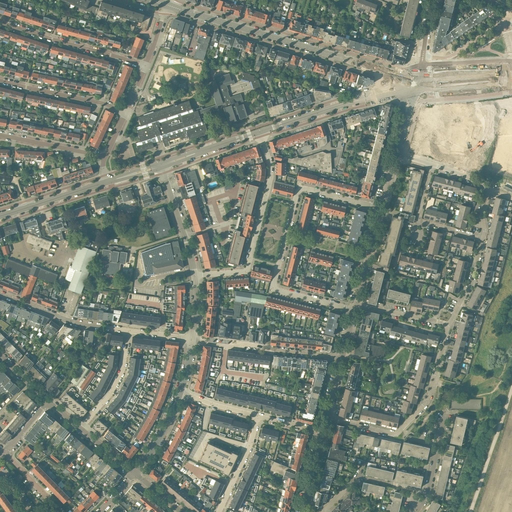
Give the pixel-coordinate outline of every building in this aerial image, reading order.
[(87,0),(70,0),(69,3),(85,10),(88,5),(89,1),(87,0)] [(218,10),(221,11),(222,11),(225,2),(222,1),(221,0),(219,0),(216,9),(219,10),(218,10)] [(227,12),(228,13),(231,0),(228,0),(228,2),(229,2),(229,3),(225,2),(222,11),(223,11),(223,12),(225,12),(227,12)] [(234,0),(233,0),(231,0),(228,13),(230,13),(230,14),(233,15),(233,14),(236,5),(232,4),(232,3),(233,3),(234,0)] [(360,7),(359,10),(363,12),(364,9),(367,1),(363,0),(362,0),(359,7),(360,7)] [(409,0),(406,12),(401,35),(409,37),(418,0),(409,0)] [(99,8),(97,15),(107,17),(108,14),(110,15),(109,18),(118,21),(122,8),(101,2),(99,8)] [(239,6),(236,5),(233,14),(234,15),(237,16),(237,15),(239,16),(243,3),(240,2),(239,6)] [(372,3),(369,11),(374,13),(373,14),(376,15),(379,7),(376,6),(377,5),(372,3)] [(246,12),(244,17),(250,19),(253,10),(250,9),(250,8),(249,8),(250,5),(248,4),(246,12)] [(443,10),(453,12),(454,8),(456,8),(457,7),(454,6),(445,4),(443,10)] [(4,14),(10,16),(12,10),(13,6),(7,5),(6,8),(4,14)] [(12,10),(10,16),(16,18),(20,8),(20,7),(14,5),(13,6),(12,10)] [(484,6),(482,7),(486,12),(488,16),(494,12),(495,11),(484,6)] [(250,19),(256,21),(258,12),(254,10),(255,9),(256,7),(254,7),(253,10),(250,19)] [(477,8),(478,10),(479,12),(484,19),(488,16),(486,12),(482,7),(481,8),(482,9),(480,10),(478,7),(477,8)] [(20,8),(16,18),(22,20),(25,11),(26,10),(20,8)] [(145,32),(146,29),(147,29),(150,16),(122,8),(118,21),(128,24),(129,21),(131,21),(130,24),(139,27),(138,30),(145,32)] [(256,21),(261,23),(264,13),(265,10),(263,9),(262,11),(263,12),(262,13),(258,12),(256,21)] [(267,14),(264,13),(261,23),(267,24),(271,11),(269,10),(268,13),(267,13),(267,14)] [(453,12),(443,10),(442,16),(454,19),(454,17),(452,17),(453,12)] [(472,12),(473,13),(479,22),(484,19),(479,12),(478,10),(477,11),(478,12),(477,12),(476,13),(475,12),(474,10),(472,11),(472,12)] [(25,11),(22,20),(29,22),(31,16),(32,13),(25,11)] [(270,25),(276,27),(278,19),(280,14),(277,13),(274,12),(270,25)] [(468,15),(470,17),(475,25),(479,22),(473,13),(472,14),(473,15),(471,16),(469,13),(468,15)] [(37,18),(31,16),(29,22),(35,24),(37,18)] [(442,16),(440,22),(449,24),(450,19),(453,20),(454,19),(442,16)] [(44,17),(43,20),(41,26),(47,28),(49,22),(50,19),(44,17)] [(281,20),(278,19),(276,27),(282,29),(285,21),(284,21),(285,18),(282,17),(281,20)] [(288,27),(287,30),(288,31),(291,32),(294,32),(297,21),(298,19),(298,18),(296,17),(296,20),(294,20),(294,22),(291,21),(289,27),(288,27)] [(470,29),(475,25),(470,17),(465,21),(470,29)] [(43,20),(37,18),(35,24),(41,26),(43,20)] [(49,22),(47,28),(53,30),(55,24),(56,21),(50,19),(49,22)] [(299,34),(302,24),(300,24),(300,22),(299,21),(299,19),(298,19),(297,21),(294,32),(296,33),(296,34),(299,34)] [(304,20),(302,24),(299,34),(300,34),(299,35),(302,35),(305,36),(308,24),(309,21),(304,20)] [(314,38),(316,39),(320,27),(321,23),(321,22),(316,20),(313,28),(311,37),(311,38),(313,39),(314,38)] [(179,21),(174,36),(176,37),(181,38),(183,31),(181,30),(182,28),(183,29),(184,27),(184,26),(183,26),(184,22),(182,22),(182,21),(180,21),(179,21)] [(460,24),(465,32),(470,29),(465,21),(460,24)] [(440,22),(439,27),(447,30),(449,24),(440,22)] [(189,24),(186,23),(182,37),(184,37),(185,34),(184,34),(185,33),(190,34),(193,25),(192,25),(191,24),(190,24),(189,24)] [(308,24),(305,36),(307,36),(307,37),(310,38),(310,37),(311,37),(313,28),(311,27),(312,25),(308,24)] [(460,35),(465,32),(460,24),(455,28),(460,35)] [(327,26),(325,31),(322,41),(328,43),(332,31),(333,28),(327,26)] [(203,61),(210,37),(207,36),(209,30),(200,27),(199,29),(197,28),(196,33),(199,34),(197,42),(198,43),(194,58),(203,61)] [(320,27),(316,39),(319,40),(321,41),(322,41),(325,31),(322,31),(323,28),(320,27)] [(84,32),(82,38),(88,39),(91,30),(91,29),(85,28),(84,32)] [(460,35),(455,28),(450,31),(451,32),(455,39),(460,35)] [(88,39),(95,41),(97,32),(91,30),(88,39)] [(450,42),(455,39),(451,32),(450,31),(450,30),(449,31),(446,35),(450,42)] [(9,43),(12,33),(6,31),(3,41),(9,43)] [(332,31),(328,43),(334,45),(337,35),(335,34),(334,36),(333,35),(334,31),(332,31)] [(95,41),(94,43),(98,44),(98,42),(101,43),(102,37),(103,34),(97,32),(95,41)] [(214,32),(211,44),(214,45),(215,41),(218,42),(220,33),(219,32),(218,32),(217,32),(214,32)] [(18,35),(12,33),(9,43),(15,45),(16,41),(18,35)] [(337,35),(334,45),(340,46),(344,34),(341,33),(340,36),(337,35)] [(348,38),(345,48),(348,49),(348,50),(350,50),(351,49),(351,50),(356,35),(350,33),(348,38)] [(360,43),(357,51),(360,52),(360,53),(361,54),(362,53),(363,53),(369,35),(369,34),(366,33),(364,40),(361,39),(360,43)] [(436,37),(435,40),(440,41),(441,41),(442,43),(444,46),(450,42),(446,35),(437,33),(437,34),(436,35),(435,36),(436,37)] [(109,38),(107,44),(113,46),(116,37),(116,36),(110,34),(109,38)] [(222,34),(218,46),(222,47),(224,44),(225,44),(228,35),(222,34)] [(344,34),(340,46),(345,48),(348,38),(345,37),(346,35),(344,34)] [(24,37),(18,35),(16,41),(22,43),(24,37)] [(228,35),(225,44),(228,45),(227,49),(230,49),(234,37),(231,36),(229,35),(228,36),(228,35)] [(354,51),(357,51),(360,43),(356,41),(357,41),(358,36),(356,35),(351,50),(352,51),(353,51),(354,51)] [(369,35),(363,53),(364,54),(365,55),(366,54),(369,55),(372,46),(369,45),(372,36),(369,35)] [(31,39),(24,37),(22,43),(21,47),(27,49),(31,39)] [(113,46),(119,48),(122,39),(116,37),(113,46)] [(137,37),(133,46),(140,49),(144,40),(137,37)] [(238,50),(241,39),(239,39),(238,38),(237,37),(236,38),(235,38),(233,46),(237,47),(236,50),(238,50)] [(37,41),(31,39),(27,49),(34,51),(37,41)] [(241,39),(238,50),(240,51),(241,48),(245,49),(247,41),(246,40),(245,40),(243,40),(241,39)] [(405,57),(407,50),(397,47),(396,47),(398,41),(392,40),(391,45),(389,50),(388,53),(405,57)] [(433,47),(432,48),(432,49),(432,51),(434,53),(435,53),(437,52),(438,52),(439,50),(438,50),(444,46),(442,43),(439,44),(440,41),(435,40),(434,41),(434,42),(434,43),(433,47)] [(37,41),(34,51),(37,52),(38,50),(40,51),(43,43),(37,41)] [(385,43),(383,49),(380,58),(382,59),(383,60),(385,60),(386,60),(388,53),(389,50),(391,45),(388,44),(389,42),(385,41),(385,43)] [(398,41),(396,47),(397,47),(407,50),(408,44),(399,41),(398,41)] [(248,42),(245,51),(251,53),(254,43),(248,42)] [(42,54),(44,50),(47,51),(49,45),(43,43),(40,51),(40,53),(42,54)] [(369,55),(375,57),(378,47),(375,46),(376,44),(373,43),(372,46),(369,55)] [(129,44),(126,53),(137,58),(140,49),(133,46),(129,44)] [(258,54),(256,59),(255,59),(253,64),(257,65),(262,46),(261,46),(261,45),(260,44),(259,45),(258,44),(257,48),(255,47),(255,50),(256,50),(255,52),(258,53),(258,54)] [(375,57),(380,58),(383,49),(380,48),(381,45),(378,45),(378,47),(375,57)] [(56,57),(57,54),(59,48),(52,46),(49,55),(56,57)] [(262,46),(257,65),(255,71),(258,72),(262,61),(261,60),(262,55),(262,54),(265,55),(266,53),(267,54),(268,51),(266,51),(267,47),(266,47),(266,46),(264,46),(263,46),(262,46)] [(65,49),(59,48),(57,54),(63,56),(65,49)] [(273,60),(274,58),(276,50),(275,49),(274,49),(273,49),(271,48),(268,57),(271,57),(270,59),(273,60)] [(63,56),(62,59),(68,61),(69,57),(71,51),(65,49),(63,56)] [(280,63),(284,52),(281,52),(281,51),(279,50),(278,51),(275,59),(279,60),(277,64),(278,64),(277,67),(279,68),(280,63)] [(69,57),(68,61),(74,63),(77,53),(71,51),(69,57)] [(280,63),(279,68),(281,69),(283,64),(284,61),(287,62),(289,63),(290,57),(288,56),(289,54),(288,53),(287,53),(286,53),(284,52),(280,63)] [(83,55),(77,53),(74,63),(81,64),(83,55)] [(405,57),(388,53),(386,60),(403,65),(405,57)] [(83,55),(81,64),(87,65),(89,56),(83,55)] [(289,63),(287,67),(295,70),(296,65),(298,66),(300,60),(298,59),(299,57),(298,57),(298,56),(296,55),(296,56),(293,55),(292,57),(290,57),(289,63)] [(96,58),(89,56),(87,65),(93,67),(96,58)] [(300,60),(298,66),(312,70),(312,68),(314,61),(301,57),(300,60)] [(96,58),(93,67),(98,68),(98,69),(100,69),(100,66),(102,60),(96,58)] [(106,71),(107,68),(108,61),(102,60),(100,66),(100,69),(106,71)] [(107,68),(106,71),(112,72),(112,74),(115,74),(118,68),(114,67),(115,63),(108,61),(107,68)] [(316,71),(319,72),(321,63),(320,62),(319,62),(318,63),(316,62),(314,68),(312,68),(312,70),(311,73),(315,75),(316,71)] [(322,64),(321,63),(319,72),(322,73),(321,77),(324,77),(327,65),(324,64),(323,63),(322,64)] [(5,64),(2,72),(9,73),(11,65),(5,64)] [(11,65),(9,73),(15,75),(17,67),(11,65)] [(124,68),(122,74),(129,77),(132,68),(125,65),(124,68)] [(15,75),(21,77),(23,71),(24,68),(17,66),(17,67),(15,75)] [(338,68),(336,68),(332,83),(334,83),(336,76),(339,77),(341,69),(340,68),(339,68),(338,68)] [(31,79),(37,80),(39,71),(33,70),(33,73),(32,73),(31,79)] [(39,71),(37,80),(44,82),(46,72),(39,71)] [(349,81),(351,72),(350,71),(348,71),(345,71),(342,82),(344,82),(345,80),(349,81)] [(48,73),(46,72),(44,82),(50,83),(52,75),(48,74),(48,73)] [(254,75),(249,74),(250,73),(242,72),(240,80),(250,82),(252,89),(262,86),(260,79),(253,80),(254,75)] [(351,72),(349,81),(352,82),(350,86),(355,87),(358,75),(357,75),(357,74),(354,73),(354,72),(352,72),(351,72)] [(52,75),(50,83),(56,84),(58,75),(58,74),(52,73),(52,75)] [(118,76),(117,78),(119,79),(118,83),(125,86),(129,77),(122,74),(119,73),(118,76)] [(199,114),(203,113),(204,117),(214,114),(213,111),(218,109),(217,106),(225,103),(226,107),(223,108),(228,123),(236,120),(234,115),(238,114),(239,119),(247,117),(243,104),(241,104),(240,102),(243,101),(240,94),(230,97),(229,96),(230,96),(229,95),(227,90),(228,90),(226,85),(232,83),(232,85),(235,84),(233,79),(231,80),(229,73),(214,78),(215,80),(207,83),(208,83),(209,83),(210,85),(208,86),(210,91),(211,90),(212,93),(211,93),(212,98),(214,98),(216,105),(202,109),(201,107),(195,109),(195,111),(198,110),(199,114)] [(65,77),(58,75),(56,84),(63,86),(65,77)] [(364,76),(358,75),(355,87),(354,89),(361,87),(364,76)] [(65,77),(63,86),(69,87),(70,81),(71,77),(65,76),(65,77)] [(364,76),(361,87),(371,84),(372,83),(372,82),(372,80),(372,79),(371,79),(370,78),(366,77),(364,76)] [(75,89),(77,82),(77,80),(74,80),(73,81),(70,81),(69,87),(75,89)] [(82,90),(88,91),(89,85),(90,82),(84,80),(84,81),(83,84),(82,90)] [(90,82),(89,85),(88,91),(95,93),(96,86),(97,84),(94,83),(90,82)] [(101,94),(101,93),(103,93),(104,85),(97,83),(97,84),(96,86),(95,93),(94,94),(98,95),(98,93),(101,94)] [(114,91),(122,94),(125,86),(118,83),(116,86),(114,85),(114,87),(116,88),(115,89),(113,88),(112,91),(114,91)] [(331,92),(314,88),(314,89),(314,90),(313,93),(316,102),(330,97),(332,95),(331,92)] [(3,96),(9,98),(11,90),(5,89),(3,96)] [(9,98),(9,99),(15,101),(16,98),(18,92),(11,90),(9,98)] [(111,100),(118,103),(122,94),(114,91),(111,100)] [(286,102),(289,111),(293,109),(288,95),(287,91),(285,92),(288,101),(286,102)] [(300,93),(297,94),(302,106),(306,105),(303,96),(302,92),(300,93)] [(31,105),(33,96),(27,94),(26,101),(25,104),(31,105)] [(288,95),(293,109),(297,108),(294,99),(292,100),(290,94),(288,95)] [(33,96),(31,105),(38,106),(40,97),(33,96)] [(284,96),(280,98),(284,112),(289,111),(286,102),(284,96)] [(46,98),(40,97),(38,106),(38,107),(44,108),(45,105),(46,98)] [(273,98),(270,99),(270,100),(275,115),(280,113),(277,105),(276,102),(274,103),(273,98)] [(270,116),(275,115),(270,100),(266,101),(267,108),(270,116)] [(136,142),(135,143),(138,152),(157,146),(154,147),(153,143),(162,140),(163,142),(180,136),(181,139),(189,137),(190,139),(188,139),(188,140),(208,133),(208,132),(208,133),(204,120),(204,121),(202,122),(199,114),(198,110),(195,111),(195,109),(194,107),(194,108),(192,109),(189,101),(177,105),(176,103),(175,102),(174,102),(173,103),(173,104),(173,106),(154,112),(154,111),(148,113),(148,114),(138,117),(141,125),(136,127),(136,126),(136,127),(141,141),(136,143),(136,142)] [(382,109),(381,112),(380,115),(382,116),(390,118),(393,105),(390,103),(386,104),(383,105),(383,106),(382,106),(382,107),(382,109)] [(419,104),(408,140),(411,141),(414,142),(418,143),(424,144),(428,146),(432,147),(458,154),(480,161),(511,170),(511,111),(465,108),(455,107),(434,106),(430,105),(428,105),(427,105),(425,105),(420,105),(419,104)] [(91,107),(84,106),(83,113),(82,115),(85,115),(85,113),(89,114),(91,107)] [(381,112),(379,113),(377,108),(373,109),(375,116),(380,115),(381,112)] [(375,116),(373,109),(358,113),(361,121),(375,116)] [(106,110),(102,119),(109,122),(113,113),(106,110)] [(356,114),(350,116),(353,124),(359,121),(361,121),(358,113),(356,114)] [(10,120),(9,127),(15,128),(17,122),(17,118),(18,116),(12,115),(12,117),(11,117),(10,120)] [(350,116),(344,118),(346,123),(345,123),(346,126),(347,129),(350,129),(353,131),(354,127),(353,124),(350,116)] [(378,127),(387,129),(390,118),(382,116),(381,120),(379,120),(378,127)] [(23,120),(22,129),(28,131),(30,121),(30,119),(24,117),(23,120)] [(15,128),(15,130),(19,130),(20,129),(22,129),(23,120),(20,119),(17,118),(17,122),(15,128)] [(99,121),(98,123),(100,124),(98,128),(105,131),(109,122),(102,119),(101,122),(99,121)] [(334,121),(336,129),(337,132),(339,132),(340,134),(343,133),(343,131),(342,127),(343,127),(345,126),(344,122),(345,122),(344,119),(341,120),(341,119),(337,120),(337,119),(334,120),(334,121)] [(37,122),(30,121),(28,131),(35,132),(36,126),(37,122)] [(333,130),(336,129),(333,121),(327,123),(330,132),(328,133),(330,139),(330,141),(333,140),(332,136),(335,135),(333,130)] [(35,132),(41,133),(42,127),(43,124),(37,122),(36,126),(35,132)] [(322,125),(317,127),(320,135),(315,137),(318,148),(324,146),(327,143),(326,137),(325,135),(325,134),(322,125)] [(60,137),(61,129),(58,128),(57,130),(55,130),(53,136),(60,137)] [(60,137),(66,139),(67,132),(68,129),(62,128),(61,129),(60,137)] [(101,139),(105,131),(98,128),(97,131),(95,130),(94,132),(96,133),(94,136),(101,139)] [(368,130),(367,132),(370,133),(375,134),(376,134),(375,138),(384,140),(385,134),(371,131),(370,130),(368,130)] [(80,135),(82,135),(82,133),(74,131),(74,134),(72,140),(79,141),(80,135)] [(293,135),(290,136),(293,144),(298,142),(299,142),(296,134),(295,134),(294,134),(293,135)] [(90,145),(97,148),(101,139),(94,136),(90,145)] [(285,138),(288,146),(293,144),(290,136),(288,137),(287,136),(286,137),(285,138)] [(282,139),(280,139),(282,147),(288,146),(285,138),(284,137),(283,138),(282,139)] [(274,141),(273,141),(273,140),(270,141),(271,142),(270,142),(269,143),(272,152),(273,155),(279,153),(278,150),(277,150),(277,149),(274,141)] [(372,146),(372,145),(373,145),(373,149),(381,151),(382,145),(368,142),(367,144),(372,146)] [(255,157),(258,164),(263,162),(258,146),(253,148),(255,157)] [(247,150),(250,158),(255,157),(253,148),(252,148),(250,149),(247,150)] [(8,160),(8,157),(9,156),(9,150),(1,149),(1,156),(1,160),(8,160)] [(23,161),(23,157),(23,151),(15,150),(15,160),(23,161)] [(237,153),(240,162),(245,160),(242,152),(241,151),(239,152),(240,152),(237,153)] [(287,162),(331,173),(331,169),(330,153),(326,153),(321,151),(300,158),(297,158),(297,157),(290,159),(288,158),(287,162)] [(44,152),(36,152),(36,158),(36,161),(42,162),(43,159),(44,159),(44,152)] [(231,155),(234,164),(240,162),(237,153),(234,154),(232,154),(232,155),(231,155)] [(370,160),(378,162),(380,156),(365,153),(364,158),(365,158),(370,160)] [(221,158),(221,159),(224,167),(229,165),(226,157),(223,158),(223,157),(221,158)] [(224,167),(221,159),(221,158),(215,160),(218,167),(218,169),(224,167)] [(362,163),(377,167),(378,162),(370,160),(365,158),(364,161),(363,161),(362,163)] [(86,165),(86,164),(85,162),(82,163),(84,169),(86,177),(87,176),(87,178),(92,176),(91,175),(93,174),(91,167),(87,168),(86,165)] [(377,167),(362,163),(362,166),(367,167),(368,167),(367,171),(375,173),(377,167)] [(211,164),(203,166),(205,172),(203,173),(203,175),(209,173),(211,177),(217,175),(217,176),(220,175),(218,169),(218,167),(216,168),(213,169),(211,164)] [(403,208),(402,212),(406,213),(411,215),(415,201),(422,173),(424,173),(424,170),(411,167),(410,166),(409,169),(413,170),(411,174),(413,174),(411,180),(410,180),(408,188),(409,188),(408,194),(406,194),(404,202),(405,203),(404,208),(403,208)] [(54,179),(47,181),(50,188),(51,188),(51,189),(53,188),(53,187),(57,186),(55,180),(59,178),(55,168),(51,170),(54,179)] [(59,178),(63,177),(65,184),(68,182),(69,183),(71,182),(72,181),(69,174),(68,170),(61,172),(60,168),(55,168),(59,178)] [(84,169),(76,172),(79,179),(86,177),(84,169)] [(375,173),(367,171),(361,169),(359,174),(374,178),(375,173)] [(183,199),(192,196),(195,195),(191,182),(189,183),(184,170),(174,173),(174,174),(173,174),(175,178),(176,178),(183,199)] [(76,172),(69,174),(72,181),(79,179),(76,172)] [(303,181),(305,173),(299,172),(297,180),(303,181)] [(263,181),(264,176),(257,174),(253,174),(252,178),(251,182),(257,184),(258,180),(263,181)] [(360,180),(363,181),(373,184),(374,178),(359,174),(359,177),(361,177),(360,180)] [(0,182),(8,184),(9,177),(0,175),(0,182)] [(311,175),(308,183),(314,184),(317,176),(311,175)] [(432,185),(438,187),(441,177),(435,176),(432,185)] [(47,181),(40,183),(43,191),(50,188),(47,181)] [(277,194),(280,183),(275,181),(272,193),(277,194)] [(363,181),(361,189),(371,191),(372,187),(373,185),(372,184),(373,184),(363,181)] [(462,183),(456,181),(454,191),(459,192),(461,184),(462,183)] [(142,196),(141,197),(144,207),(157,202),(156,198),(158,198),(157,194),(162,192),(160,185),(155,187),(155,185),(152,186),(150,182),(148,182),(146,183),(144,184),(148,195),(145,196),(145,195),(142,196)] [(193,183),(191,183),(195,195),(205,191),(202,182),(194,185),(193,183)] [(40,183),(33,186),(35,193),(43,191),(40,183)] [(252,224),(254,217),(252,216),(259,187),(246,183),(245,186),(247,186),(240,213),(238,212),(238,216),(237,220),(245,222),(244,227),(244,228),(236,225),(235,229),(234,229),(233,232),(235,233),(228,259),(227,259),(226,262),(235,264),(239,265),(247,236),(249,237),(251,229),(252,224)] [(286,196),(289,185),(285,184),(281,195),(286,196)] [(458,194),(464,195),(467,185),(461,184),(459,192),(458,194)] [(35,193),(33,186),(26,188),(28,195),(32,194),(32,195),(35,194),(34,193),(35,193)] [(477,188),(472,187),(469,196),(475,198),(477,188)] [(0,192),(3,203),(9,201),(6,193),(3,194),(2,191),(1,191),(0,189),(0,188),(0,192)] [(122,198),(119,200),(120,203),(123,202),(135,198),(134,196),(132,190),(131,188),(129,188),(129,189),(127,189),(124,190),(122,191),(120,191),(121,193),(122,198)] [(10,192),(6,193),(9,201),(13,200),(13,199),(14,199),(14,198),(12,191),(11,189),(9,189),(10,192)] [(357,191),(356,195),(369,198),(370,197),(370,196),(370,195),(371,191),(361,189),(360,192),(357,191)] [(107,196),(100,198),(103,207),(107,206),(107,207),(110,207),(107,196)] [(187,205),(196,202),(194,197),(185,200),(187,205)] [(494,200),(493,202),(495,202),(495,203),(504,205),(507,206),(509,201),(506,200),(496,197),(495,200),(494,200)] [(103,207),(100,198),(93,200),(96,210),(97,209),(97,210),(99,210),(98,209),(103,207)] [(189,210),(198,207),(196,202),(187,205),(188,208),(189,210)] [(72,211),(72,212),(75,223),(80,221),(80,220),(81,220),(81,219),(82,219),(83,218),(87,217),(88,218),(84,206),(81,207),(75,209),(75,210),(73,211),(72,211)] [(198,207),(189,210),(191,215),(199,212),(199,210),(198,207)] [(502,216),(502,215),(503,210),(493,207),(492,213),(494,214),(495,214),(502,216)] [(354,215),(364,218),(365,212),(365,211),(363,210),(363,211),(356,210),(354,215)] [(457,210),(456,214),(458,215),(468,218),(469,213),(460,210),(457,210)] [(199,212),(191,215),(192,220),(201,217),(200,215),(199,212)] [(379,261),(378,265),(384,267),(383,269),(388,270),(389,268),(388,267),(389,262),(391,253),(394,254),(397,240),(401,226),(403,219),(404,219),(404,221),(414,223),(416,216),(411,215),(406,213),(402,212),(401,212),(400,215),(399,215),(398,218),(393,216),(391,223),(390,226),(391,227),(390,232),(389,232),(387,237),(386,244),(387,244),(386,247),(385,247),(384,251),(381,251),(380,255),(381,255),(380,261),(379,261)] [(62,234),(61,230),(66,229),(67,228),(67,227),(64,218),(64,217),(63,217),(62,217),(59,217),(59,219),(55,220),(58,231),(59,235),(61,240),(64,240),(62,234),(61,234),(62,234)] [(194,225),(194,226),(203,222),(201,217),(192,220),(194,225)] [(28,220),(32,231),(32,233),(41,235),(40,230),(35,218),(28,220)] [(503,221),(493,219),(492,224),(502,227),(504,227),(505,222),(503,222),(503,221)] [(27,220),(20,222),(22,230),(29,228),(27,220)] [(58,231),(55,220),(51,222),(51,221),(49,221),(46,222),(46,223),(46,224),(47,227),(48,230),(48,231),(49,233),(49,234),(50,234),(55,232),(56,235),(57,236),(59,235),(58,231)] [(194,226),(196,231),(205,228),(203,222),(194,226)] [(15,223),(9,225),(12,233),(18,231),(15,223)] [(12,233),(9,225),(3,227),(6,235),(12,233)] [(317,226),(316,233),(323,235),(325,228),(317,226)] [(325,228),(323,235),(330,237),(332,230),(325,228)] [(337,239),(339,232),(332,230),(330,237),(337,239)] [(29,232),(26,242),(34,245),(32,250),(40,253),(42,247),(49,249),(53,239),(45,237),(41,235),(32,233),(32,231),(29,232)] [(208,238),(206,233),(197,236),(199,241),(199,242),(208,239),(208,238)] [(489,234),(488,240),(497,242),(499,237),(489,234)] [(357,244),(359,239),(349,236),(348,241),(354,243),(354,244),(356,245),(357,244)] [(87,239),(86,240),(80,238),(78,241),(79,242),(78,245),(80,245),(97,252),(99,244),(87,239)] [(183,268),(178,241),(166,243),(141,253),(146,275),(183,268)] [(209,243),(200,246),(202,251),(210,248),(210,249),(213,248),(212,243),(209,244),(209,243)] [(81,294),(97,252),(80,245),(71,267),(70,266),(65,280),(71,282),(68,289),(81,294)] [(103,250),(102,260),(107,261),(105,274),(118,276),(120,263),(125,264),(127,253),(122,252),(122,248),(109,246),(108,250),(103,250)] [(437,255),(439,249),(429,247),(428,252),(437,255)] [(308,261),(308,262),(313,263),(314,263),(316,253),(311,251),(308,261)] [(496,254),(486,252),(485,258),(494,260),(496,254)] [(316,253),(314,263),(319,265),(319,264),(322,254),(316,253)] [(322,254),(319,264),(324,265),(325,265),(330,266),(332,257),(327,255),(322,254)] [(289,257),(288,262),(299,265),(300,265),(301,260),(299,259),(289,257)] [(214,260),(213,260),(213,258),(204,261),(204,262),(205,267),(210,266),(210,268),(215,268),(214,260)] [(10,269),(14,261),(8,259),(5,267),(10,269)] [(339,264),(351,267),(353,262),(352,262),(352,261),(350,260),(350,261),(341,259),(339,264)] [(415,269),(414,272),(420,273),(420,270),(423,260),(418,259),(415,269)] [(14,261),(10,269),(16,272),(19,263),(14,261)] [(29,273),(31,268),(19,263),(16,272),(18,272),(28,276),(29,273)] [(351,267),(339,264),(341,265),(340,270),(339,269),(339,270),(350,272),(351,267)] [(37,276),(37,277),(41,268),(32,265),(31,268),(29,273),(37,276)] [(43,279),(46,270),(41,268),(37,277),(43,279)] [(7,291),(10,283),(8,282),(10,276),(12,271),(10,270),(9,271),(7,276),(6,278),(2,289),(7,291)] [(46,270),(43,279),(49,281),(52,272),(46,270)] [(337,275),(349,278),(350,272),(339,270),(338,275),(337,274),(337,275)] [(54,283),(58,274),(52,272),(49,281),(54,283)] [(28,276),(20,296),(28,299),(37,276),(29,273),(28,276)] [(10,283),(7,291),(12,293),(18,277),(19,274),(17,274),(15,278),(14,281),(13,281),(12,284),(10,283)] [(335,280),(347,283),(349,278),(337,275),(335,280)] [(463,283),(464,277),(454,275),(453,280),(461,282),(460,282),(463,283)] [(18,277),(12,293),(17,295),(17,294),(20,295),(22,290),(19,289),(20,287),(18,286),(19,283),(20,280),(19,280),(20,277),(18,277)] [(347,283),(335,280),(337,281),(336,286),(346,288),(347,283)] [(446,284),(445,289),(448,292),(448,291),(458,293),(459,287),(449,285),(446,284)] [(34,292),(31,300),(36,302),(39,294),(37,294),(40,287),(36,286),(34,292)] [(478,286),(475,291),(484,295),(486,290),(478,286)] [(388,293),(387,298),(387,299),(389,299),(390,299),(390,298),(395,299),(395,300),(395,301),(398,301),(400,291),(389,289),(388,293)] [(43,290),(42,292),(41,295),(39,294),(36,302),(41,304),(46,291),(44,290),(43,290)] [(45,306),(50,308),(54,297),(55,294),(57,292),(55,291),(54,294),(53,294),(51,299),(49,298),(45,306)] [(264,305),(267,296),(261,295),(236,291),(235,299),(233,316),(239,317),(241,300),(252,302),(252,303),(250,317),(261,318),(264,305)] [(345,293),(334,291),(332,296),(340,298),(340,299),(342,300),(343,299),(345,293)] [(411,294),(400,291),(398,301),(400,302),(400,301),(400,302),(401,301),(405,302),(405,303),(406,303),(408,304),(408,303),(409,304),(410,299),(411,294)] [(475,291),(472,296),(481,300),(484,295),(475,291)] [(472,296),(470,300),(479,305),(481,300),(472,296)] [(54,297),(50,308),(55,310),(58,302),(56,301),(57,298),(54,297)] [(479,305),(470,300),(467,305),(476,310),(479,305)] [(2,311),(0,314),(2,316),(3,314),(5,309),(6,310),(11,303),(6,301),(2,311)] [(11,316),(16,305),(11,303),(7,311),(9,312),(7,318),(10,319),(11,317),(11,316)] [(78,304),(74,316),(82,317),(84,305),(78,304)] [(21,307),(16,305),(11,316),(11,317),(16,319),(17,315),(18,315),(21,307)] [(20,321),(25,309),(21,307),(18,315),(17,320),(20,321)] [(25,318),(27,319),(30,311),(25,309),(20,321),(24,323),(25,318)] [(114,310),(112,322),(117,322),(122,310),(114,309),(114,310)] [(364,317),(364,318),(373,320),(375,320),(378,321),(379,314),(380,314),(367,311),(366,311),(366,312),(365,313),(364,315),(365,316),(364,317)] [(34,326),(38,314),(34,312),(30,324),(29,325),(34,326)] [(463,312),(462,318),(472,320),(473,315),(463,312)] [(38,328),(43,316),(38,314),(34,326),(38,328)] [(45,325),(49,318),(43,316),(38,328),(39,328),(41,329),(43,324),(45,325)] [(258,318),(250,317),(249,324),(256,324),(256,325),(258,318)] [(363,319),(363,321),(363,322),(363,323),(374,326),(377,327),(377,324),(374,323),(375,320),(373,320),(364,318),(364,319),(363,319)] [(0,333),(1,333),(4,330),(9,325),(1,319),(0,320),(0,324),(3,327),(1,329),(0,329),(0,333)] [(53,322),(51,321),(45,328),(49,331),(55,323),(53,321),(53,322)] [(214,321),(206,321),(206,328),(205,328),(213,329),(214,321)] [(57,324),(55,323),(49,331),(53,334),(59,327),(57,325),(57,324)] [(362,325),(361,327),(362,328),(361,329),(370,332),(371,327),(373,327),(374,326),(363,323),(362,325)] [(57,335),(59,337),(57,339),(58,339),(58,340),(60,338),(61,337),(60,336),(67,326),(63,324),(58,331),(59,332),(57,335)] [(241,335),(243,335),(245,325),(237,324),(235,338),(240,339),(241,335)] [(70,338),(76,328),(71,327),(67,326),(60,336),(61,337),(60,338),(61,338),(64,334),(65,335),(67,333),(69,335),(68,337),(67,336),(65,339),(68,341),(69,339),(70,340),(70,339),(70,338)] [(395,335),(394,339),(399,341),(400,337),(403,328),(397,327),(395,335)] [(70,339),(70,340),(71,341),(74,336),(76,337),(81,329),(76,328),(70,338),(70,339)] [(213,329),(205,328),(204,335),(212,336),(213,329)] [(468,336),(469,331),(459,328),(458,333),(468,336)] [(258,343),(265,344),(266,335),(268,335),(269,330),(260,329),(260,331),(256,330),(255,333),(254,340),(259,341),(258,343)] [(279,332),(279,330),(276,329),(276,332),(272,331),(270,344),(275,345),(279,332)] [(360,331),(360,333),(360,334),(360,335),(373,339),(375,333),(370,332),(361,329),(361,331),(360,331)] [(84,330),(83,336),(80,335),(77,339),(82,343),(82,344),(87,344),(89,330),(84,330)] [(6,334),(0,341),(0,343),(2,346),(8,340),(6,338),(8,336),(10,334),(11,333),(10,331),(9,332),(7,333),(6,334)] [(108,344),(110,333),(104,333),(103,341),(100,340),(99,343),(101,343),(101,345),(107,345),(108,344)] [(429,335),(428,336),(427,342),(426,344),(427,344),(427,342),(431,343),(432,343),(434,335),(433,335),(429,333),(428,335),(429,335)] [(316,340),(316,341),(322,342),(321,350),(321,351),(328,352),(330,351),(331,350),(331,348),(331,345),(333,337),(324,335),(323,338),(317,337),(316,340)] [(358,337),(358,339),(358,340),(358,341),(369,344),(372,345),(373,339),(360,335),(359,337),(358,337)] [(465,347),(466,341),(456,338),(455,344),(465,347)] [(2,346),(6,349),(14,342),(15,341),(13,339),(10,342),(8,340),(2,346)] [(13,345),(15,343),(17,341),(15,340),(15,341),(14,342),(6,349),(10,353),(15,347),(13,345)] [(170,347),(178,349),(179,342),(166,341),(165,347),(167,347),(170,347)] [(355,348),(354,351),(355,352),(355,353),(356,353),(364,355),(369,356),(382,356),(384,356),(384,354),(385,352),(386,348),(372,345),(369,344),(358,341),(358,342),(357,343),(356,345),(357,345),(356,348),(355,348)] [(21,349),(22,347),(19,344),(15,347),(10,353),(13,356),(21,349)] [(22,354),(25,350),(22,347),(21,349),(13,356),(17,361),(22,354)] [(213,352),(210,352),(203,350),(202,356),(212,358),(213,352)] [(19,362),(24,367),(31,358),(30,357),(31,356),(31,357),(32,356),(30,355),(30,354),(27,351),(19,362)] [(422,354),(421,359),(430,362),(432,357),(422,354)] [(460,363),(462,357),(452,354),(451,359),(451,360),(459,362),(460,363)] [(31,356),(30,357),(31,358),(24,367),(27,371),(34,362),(32,360),(34,358),(32,356),(32,357),(32,356),(31,357),(31,356)] [(319,366),(318,367),(325,368),(327,367),(328,362),(327,361),(326,360),(311,359),(310,367),(313,367),(314,365),(319,366)] [(458,367),(459,362),(451,360),(451,359),(449,359),(448,365),(458,367)] [(39,361),(34,365),(33,365),(28,372),(32,375),(37,368),(41,363),(39,361)] [(363,365),(364,363),(354,362),(352,364),(351,368),(362,371),(362,370),(361,370),(360,368),(361,365),(363,365)] [(37,368),(32,375),(35,378),(40,371),(44,366),(41,363),(37,368)] [(71,382),(78,387),(89,370),(82,365),(71,382)] [(105,369),(114,373),(117,368),(117,367),(108,365),(105,369)] [(313,367),(312,371),(315,372),(324,374),(325,368),(318,367),(319,366),(314,365),(313,367)] [(351,368),(350,373),(358,375),(363,376),(364,372),(362,371),(351,368)] [(40,371),(35,378),(38,381),(44,374),(45,372),(43,369),(41,372),(40,371)] [(51,372),(48,369),(45,372),(44,374),(38,381),(42,384),(47,377),(46,376),(47,375),(47,376),(51,372)] [(105,369),(103,374),(111,378),(114,373),(105,369)] [(80,387),(81,388),(78,393),(81,395),(96,373),(91,370),(80,387)] [(456,373),(447,370),(445,375),(455,378),(456,373)] [(315,372),(314,378),(322,380),(323,380),(324,377),(323,376),(324,374),(315,372)] [(43,386),(47,389),(58,376),(54,373),(43,386)] [(129,373),(126,377),(135,381),(137,376),(138,375),(129,373)] [(109,382),(111,378),(103,374),(101,378),(109,382)] [(160,380),(170,383),(171,378),(161,375),(160,380)] [(199,375),(198,379),(209,383),(210,380),(205,379),(205,376),(199,375)] [(0,384),(0,393),(3,390),(1,388),(10,379),(6,376),(1,383),(0,384)] [(62,379),(58,376),(47,389),(50,392),(62,379)] [(132,386),(135,381),(126,377),(124,382),(132,386)] [(101,378),(99,383),(107,387),(109,382),(101,378)] [(314,378),(312,384),(321,386),(322,380),(314,378)] [(10,379),(1,388),(3,390),(5,391),(7,389),(13,383),(10,379)] [(158,384),(168,388),(170,383),(160,380),(158,384)] [(423,388),(425,383),(415,380),(413,385),(421,387),(421,388),(423,388)] [(122,386),(130,390),(132,386),(124,382),(122,386)] [(3,400),(17,386),(13,383),(7,389),(8,391),(5,394),(5,393),(0,398),(3,400)] [(99,383),(96,387),(104,393),(107,387),(99,383)] [(303,386),(303,388),(311,390),(319,393),(321,386),(312,384),(312,385),(304,383),(304,384),(303,386)] [(157,389),(166,392),(168,388),(158,384),(157,389)] [(203,386),(196,384),(194,389),(195,389),(195,392),(200,394),(201,394),(203,395),(204,392),(201,391),(203,386)] [(411,385),(410,390),(419,393),(421,388),(421,387),(413,385),(411,385)] [(13,396),(20,389),(17,386),(3,400),(4,402),(8,398),(10,399),(13,396)] [(120,391),(128,395),(130,390),(122,386),(120,391)] [(96,388),(93,391),(100,397),(104,393),(96,387),(96,388)] [(53,395),(57,398),(62,392),(58,389),(53,395)] [(155,393),(165,397),(166,392),(157,389),(155,393)] [(23,391),(13,401),(18,405),(27,395),(26,395),(26,394),(23,391)] [(96,402),(100,397),(93,391),(89,396),(96,402)] [(120,391),(117,395),(125,401),(125,400),(128,402),(131,397),(128,395),(120,391)] [(71,396),(66,393),(60,400),(64,404),(71,396)] [(18,405),(17,406),(19,408),(23,404),(24,405),(27,403),(30,399),(28,396),(27,396),(27,395),(18,405)] [(121,405),(125,401),(117,395),(117,396),(114,399),(121,405)] [(416,403),(418,398),(408,395),(407,400),(407,401),(414,403),(416,403)] [(68,407),(75,400),(71,396),(64,404),(68,407)] [(152,402),(161,406),(163,401),(153,398),(152,402)] [(30,399),(27,403),(34,409),(38,405),(31,399),(30,399)] [(118,409),(121,405),(114,399),(111,403),(118,409)] [(75,400),(68,407),(72,411),(79,403),(75,400)] [(413,408),(414,403),(407,401),(407,400),(404,400),(403,405),(413,408)] [(149,401),(147,405),(150,406),(159,411),(161,406),(152,402),(151,402),(149,401)] [(24,405),(23,407),(28,412),(30,414),(34,409),(27,403),(24,405)] [(80,405),(79,403),(72,411),(77,414),(83,407),(80,405)] [(118,409),(111,403),(107,408),(114,414),(118,409)] [(188,405),(187,409),(194,412),(195,409),(198,410),(199,407),(196,406),(191,403),(190,406),(188,405)] [(403,411),(402,415),(404,416),(405,412),(411,413),(413,408),(403,405),(401,411),(403,411)] [(148,411),(157,415),(159,411),(150,406),(148,411)] [(363,409),(362,409),(360,418),(365,420),(368,410),(368,407),(364,406),(363,409)] [(77,414),(81,418),(87,411),(83,407),(77,414)] [(194,412),(187,409),(184,415),(185,415),(197,420),(198,420),(201,421),(202,419),(193,415),(194,412)] [(298,415),(313,418),(314,414),(305,411),(299,410),(298,415)] [(340,410),(339,415),(349,418),(352,418),(353,413),(350,412),(340,410)] [(35,424),(39,428),(36,431),(38,433),(41,429),(41,428),(44,431),(45,430),(48,426),(54,419),(48,414),(45,411),(35,424)] [(145,415),(154,420),(157,415),(148,411),(145,415)] [(0,440),(1,440),(5,443),(27,418),(25,416),(21,412),(0,435),(0,440)] [(298,415),(297,414),(295,420),(311,424),(313,418),(298,415)] [(143,419),(152,424),(154,420),(145,415),(143,419)] [(457,416),(454,429),(465,431),(466,425),(474,427),(476,420),(457,416)] [(192,423),(190,422),(183,418),(181,423),(190,427),(192,423)] [(49,433),(58,422),(54,419),(48,426),(45,430),(46,431),(49,433)] [(141,423),(150,429),(152,424),(143,419),(141,423)] [(92,427),(96,431),(103,423),(99,420),(92,427)] [(55,432),(61,425),(58,422),(49,433),(51,435),(54,431),(55,432)] [(101,435),(107,427),(103,423),(96,431),(101,435)] [(138,427),(147,433),(150,429),(141,423),(138,427)] [(190,427),(181,423),(179,427),(188,432),(190,427)] [(35,424),(32,429),(24,438),(33,445),(44,431),(41,428),(41,429),(38,433),(36,431),(39,428),(35,424)] [(336,424),(335,429),(347,432),(352,433),(352,431),(347,429),(347,430),(344,429),(345,427),(336,424)] [(54,437),(56,439),(65,428),(61,425),(55,432),(57,433),(54,437)] [(136,432),(145,437),(147,433),(138,427),(136,432)] [(179,427),(177,431),(188,438),(189,436),(188,435),(189,432),(188,432),(179,427)] [(58,444),(69,432),(65,428),(56,439),(54,441),(58,444)] [(462,445),(465,431),(454,429),(450,442),(462,445)] [(108,430),(103,436),(107,440),(113,433),(108,430)] [(188,438),(177,431),(174,435),(184,441),(186,437),(188,438)] [(113,433),(107,440),(111,443),(117,437),(115,435),(116,434),(113,432),(113,433)] [(136,432),(133,436),(136,438),(138,439),(140,440),(142,441),(145,437),(136,432)] [(74,436),(70,433),(64,440),(66,441),(63,445),(65,447),(74,436)] [(343,435),(334,433),(333,438),(347,441),(350,442),(350,440),(347,440),(348,438),(342,437),(343,435)] [(360,451),(361,446),(364,434),(358,433),(356,442),(355,441),(353,447),(358,448),(357,451),(360,451)] [(117,437),(111,443),(116,447),(122,439),(123,438),(123,437),(119,434),(117,437)] [(365,443),(367,444),(369,436),(364,434),(361,446),(364,447),(365,443)] [(184,441),(174,435),(174,437),(172,440),(183,446),(185,444),(180,442),(181,440),(183,441),(184,441)] [(74,436),(65,447),(66,448),(67,446),(69,447),(71,445),(72,446),(78,439),(74,436)] [(380,438),(374,437),(372,449),(374,449),(375,446),(378,447),(380,438)] [(82,443),(78,439),(72,446),(74,448),(71,452),(73,454),(82,443)] [(122,439),(116,447),(120,451),(125,444),(123,442),(125,440),(123,439),(122,439)] [(390,441),(385,439),(382,451),(385,452),(386,448),(388,449),(390,441)] [(172,440),(170,444),(176,448),(180,450),(181,448),(182,448),(183,446),(172,440)] [(401,453),(415,456),(417,444),(404,441),(401,453)] [(207,442),(199,460),(222,470),(221,472),(228,475),(232,467),(234,462),(238,454),(231,451),(230,453),(228,452),(207,442)] [(332,442),(331,447),(346,451),(350,452),(350,450),(346,449),(346,448),(340,447),(340,444),(332,442)] [(393,454),(392,456),(395,457),(395,454),(396,451),(399,452),(401,443),(396,442),(393,454)] [(80,453),(86,446),(82,443),(73,454),(75,455),(78,451),(80,453)] [(121,451),(125,455),(132,446),(129,444),(127,447),(126,445),(121,451)] [(133,444),(132,446),(125,455),(129,458),(132,455),(132,456),(134,456),(135,454),(135,453),(134,453),(138,448),(133,444)] [(170,444),(167,449),(178,455),(179,453),(175,450),(176,448),(170,444)] [(417,444),(415,456),(428,459),(430,447),(417,444)] [(447,444),(445,450),(457,452),(458,450),(454,449),(455,446),(448,444),(447,444)] [(27,445),(23,450),(28,455),(32,450),(27,445)] [(86,446),(80,453),(81,454),(79,457),(81,459),(90,449),(86,446)] [(331,447),(330,451),(345,455),(351,457),(352,452),(350,452),(346,451),(331,447)] [(176,454),(167,449),(167,448),(164,453),(174,458),(176,454)] [(93,452),(90,449),(81,459),(84,460),(86,458),(88,459),(93,452)] [(23,460),(28,455),(23,450),(18,455),(23,460)] [(345,455),(330,451),(328,456),(329,456),(335,458),(361,465),(364,463),(365,461),(351,457),(345,455)] [(99,457),(95,453),(89,461),(91,463),(90,464),(92,465),(99,457)] [(174,458),(164,453),(162,457),(171,463),(174,458)] [(251,459),(260,463),(262,457),(254,453),(251,459)] [(52,454),(51,456),(58,462),(60,461),(53,455),(52,454)] [(444,455),(443,460),(455,463),(455,460),(452,460),(453,457),(444,455)] [(328,459),(326,467),(336,470),(341,471),(343,464),(338,463),(338,462),(334,461),(335,458),(329,456),(328,459)] [(97,468),(103,460),(99,457),(92,465),(94,467),(95,466),(97,468)] [(187,457),(185,463),(191,466),(194,461),(187,457)] [(260,463),(251,459),(249,463),(258,467),(260,463)] [(103,460),(97,468),(96,468),(98,469),(95,473),(97,475),(107,464),(103,460)] [(284,475),(288,477),(297,480),(299,472),(291,468),(288,467),(273,461),(270,469),(284,475)] [(368,462),(365,474),(371,475),(374,463),(368,462)] [(247,468),(255,472),(258,467),(249,463),(247,468)] [(291,468),(299,472),(300,466),(289,463),(288,467),(291,468)] [(37,464),(31,470),(39,478),(45,473),(37,464)] [(103,473),(104,475),(111,467),(107,464),(97,475),(100,477),(103,473)] [(381,469),(378,468),(376,477),(382,478),(384,466),(382,465),(381,469)] [(442,465),(440,471),(452,474),(453,471),(449,470),(450,467),(442,465)] [(149,474),(152,477),(160,468),(160,467),(158,466),(157,467),(158,468),(157,469),(155,467),(149,474)] [(104,482),(114,470),(111,467),(104,475),(106,476),(102,480),(104,482)] [(326,467),(324,474),(333,477),(334,477),(335,472),(340,473),(341,471),(336,470),(326,467)] [(156,481),(161,475),(158,474),(162,469),(160,468),(152,477),(156,481)] [(255,472),(247,468),(245,473),(253,476),(255,472)] [(391,471),(389,471),(387,479),(392,480),(395,468),(392,468),(391,471)] [(45,473),(39,478),(47,486),(53,481),(49,477),(53,473),(49,469),(45,473)] [(110,479),(111,480),(118,473),(114,470),(104,482),(107,483),(108,481),(110,479)] [(395,481),(408,484),(410,473),(397,470),(395,481)] [(122,476),(118,473),(111,480),(113,482),(110,485),(113,487),(122,476)] [(251,481),(253,476),(245,473),(243,477),(251,481)] [(424,476),(410,473),(408,484),(421,487),(424,476)] [(297,481),(297,480),(288,477),(284,475),(282,482),(284,484),(286,484),(295,486),(297,481)] [(439,476),(438,481),(450,484),(450,481),(447,481),(448,478),(439,476)] [(160,484),(164,487),(170,481),(165,477),(160,484)] [(243,477),(241,482),(249,486),(251,481),(243,477)] [(221,489),(224,484),(215,480),(213,485),(221,489)] [(53,481),(47,486),(55,494),(61,489),(53,481)] [(174,485),(170,481),(164,487),(169,491),(174,485)] [(247,490),(249,486),(241,482),(238,486),(247,490)] [(370,492),(372,493),(374,484),(369,483),(366,495),(369,496),(370,492)] [(294,490),(295,486),(286,484),(284,490),(294,492),(294,490)] [(136,503),(137,501),(143,494),(133,485),(125,494),(136,503)] [(179,488),(174,485),(169,491),(173,495),(179,488)] [(211,490),(219,494),(221,489),(213,485),(211,490)] [(245,495),(247,490),(238,486),(236,491),(245,495)] [(380,486),(377,498),(379,498),(380,495),(383,495),(385,487),(380,486)] [(437,487),(435,492),(447,495),(448,492),(444,491),(445,489),(437,487)] [(183,492),(179,488),(173,495),(178,498),(183,492)] [(69,497),(61,489),(55,494),(63,503),(69,497)] [(292,498),(294,492),(284,490),(282,489),(281,495),(292,498)] [(208,495),(217,499),(219,494),(211,490),(208,495)] [(93,491),(89,495),(94,500),(99,496),(93,491)] [(245,495),(236,491),(234,496),(242,500),(245,495)] [(351,494),(359,503),(361,501),(358,499),(360,497),(355,491),(351,494)] [(9,502),(2,492),(0,493),(0,501),(3,506),(9,502)] [(187,496),(183,492),(178,498),(182,502),(187,496)] [(141,505),(142,505),(141,504),(147,497),(143,494),(137,501),(141,504),(140,505),(141,505)] [(351,494),(347,497),(353,504),(355,502),(357,505),(359,503),(351,494)] [(89,495),(85,499),(90,505),(94,500),(89,495)] [(279,501),(282,501),(291,504),(292,500),(292,498),(281,495),(279,501)] [(192,499),(187,496),(182,502),(187,506),(192,499)] [(232,500),(240,504),(242,500),(234,496),(232,500)] [(318,496),(316,503),(317,504),(322,506),(322,505),(323,505),(326,502),(327,498),(318,496)] [(401,504),(402,499),(390,496),(390,499),(393,499),(392,502),(401,504)] [(151,500),(147,497),(141,504),(142,505),(143,505),(139,510),(141,511),(142,511),(151,500)] [(351,505),(353,504),(347,497),(347,498),(348,498),(344,501),(352,510),(353,508),(351,505)] [(90,505),(85,499),(81,503),(86,509),(90,505)] [(196,503),(192,499),(187,506),(191,509),(196,503)] [(120,502),(128,509),(131,504),(129,502),(127,504),(122,500),(120,502)] [(149,510),(155,503),(151,500),(142,511),(143,511),(144,511),(147,509),(149,510)] [(230,505),(238,509),(240,504),(232,500),(230,505)] [(434,500),(430,504),(441,511),(442,509),(439,507),(441,505),(434,500)] [(213,504),(212,503),(210,502),(209,501),(203,508),(199,511),(207,511),(206,510),(208,510),(209,509),(213,504)] [(290,508),(291,504),(282,501),(280,507),(289,510),(290,508)] [(344,501),(340,505),(345,510),(347,509),(350,511),(352,510),(344,501)] [(3,506),(7,511),(14,511),(16,511),(9,502),(3,506)] [(81,511),(83,511),(86,509),(81,503),(77,507),(81,511)] [(150,511),(153,511),(159,506),(155,503),(149,510),(150,511)] [(191,509),(194,511),(196,511),(201,507),(196,503),(191,509)]
